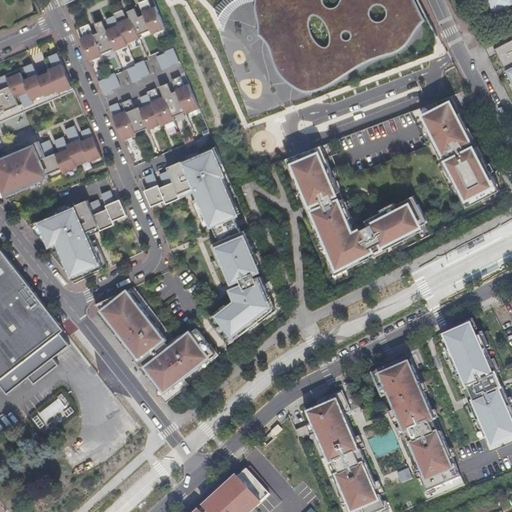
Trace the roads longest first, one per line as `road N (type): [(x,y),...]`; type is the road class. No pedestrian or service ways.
road 1 (residential): [(201,474),(285,396),(511,278)]
road 2 (residential): [(69,305),(145,269),(154,257),(59,19)]
road 3 (residential): [(69,305),(201,474)]
road 4 (residential): [(436,0),(511,149)]
